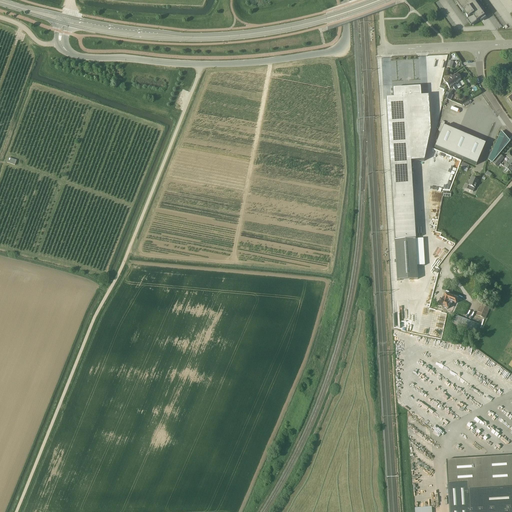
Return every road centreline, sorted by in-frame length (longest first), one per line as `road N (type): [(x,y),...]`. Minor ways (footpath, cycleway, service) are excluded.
road 1 (unclassified): [(16,511),(202,64)]
road 2 (tertiary): [(63,23),(207,40),(303,27),(387,0)]
road 3 (tertiary): [(375,0),(302,23),(207,35),(67,16)]
road 4 (unclassified): [(63,23),(60,44),(80,56),(202,64)]
